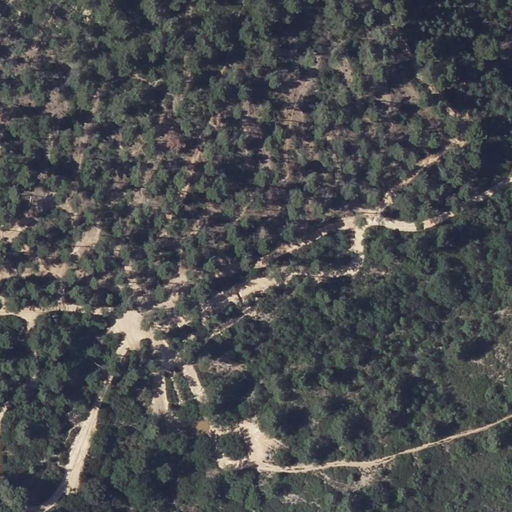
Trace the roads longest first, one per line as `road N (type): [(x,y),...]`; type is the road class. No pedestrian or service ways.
road 1 (track): [(511,181),(421,222),(359,218),(357,256),(344,270),(288,271),(200,305),(138,311),(57,495),(31,511)]
road 2 (track): [(511,411),(362,462),(226,466),(138,311)]
road 3 (track): [(138,311),(168,288),(359,218)]
road 4 (track): [(0,294),(17,310),(67,301),(138,311)]
road 5 (track): [(0,408),(33,367),(30,331),(17,310),(0,312)]
